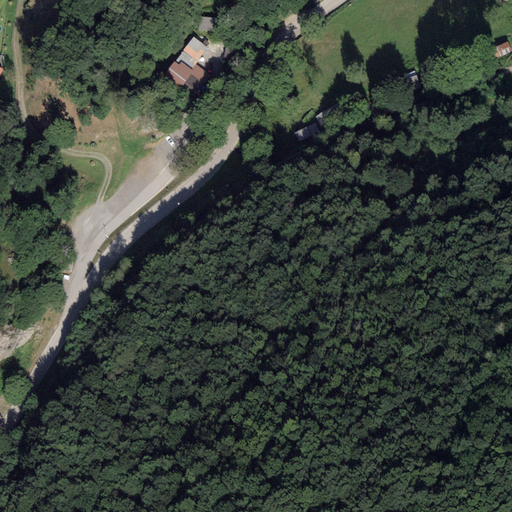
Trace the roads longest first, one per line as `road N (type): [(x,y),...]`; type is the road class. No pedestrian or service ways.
road 1 (track): [(50,347),(113,273),(216,194),(363,119),(511,68)]
road 2 (tertiary): [(0,429),(99,270),(204,164),(289,37),(335,0)]
road 3 (track): [(12,150),(51,147),(101,158),(108,167),(98,207),(103,235)]
road 4 (unknown): [(51,147),(22,108),(17,0)]
